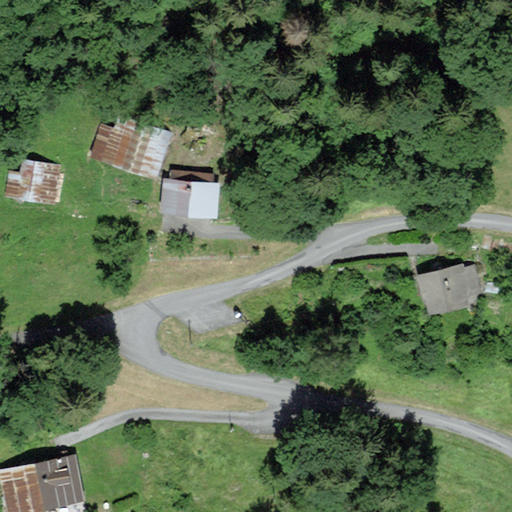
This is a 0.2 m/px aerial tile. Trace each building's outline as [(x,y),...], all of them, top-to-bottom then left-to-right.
[(102,125),(95,153),(155,169),(166,126),(120,115),(117,129),(102,125)] [(52,200),(57,166),(25,161),(23,173),(12,171),(8,193),(52,200)] [(166,177),(163,205),(216,210),(218,182),(166,177)] [(421,274),(430,306),(466,296),(458,264),(421,274)] [(70,454),(3,470),(12,510),(80,494),(70,454)]
